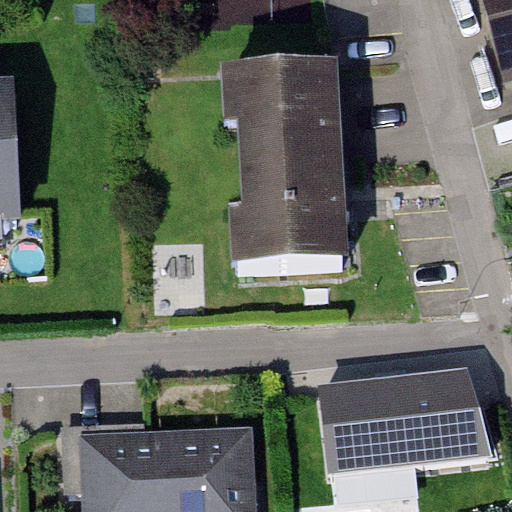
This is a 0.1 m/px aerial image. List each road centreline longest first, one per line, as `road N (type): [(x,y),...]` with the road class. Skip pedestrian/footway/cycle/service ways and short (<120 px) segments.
road 1 (residential): [(507,333),(0,357)]
road 2 (residential): [(422,0),(507,333)]
